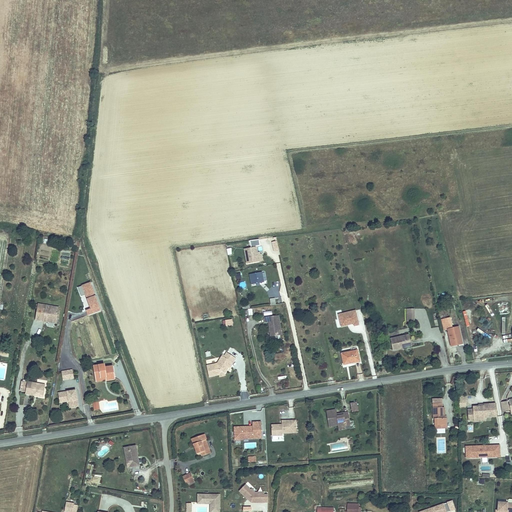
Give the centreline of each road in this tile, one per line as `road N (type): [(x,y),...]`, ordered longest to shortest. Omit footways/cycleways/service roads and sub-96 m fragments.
road 1 (tertiary): [(166,416),(511,363)]
road 2 (tertiary): [(0,442),(166,416)]
